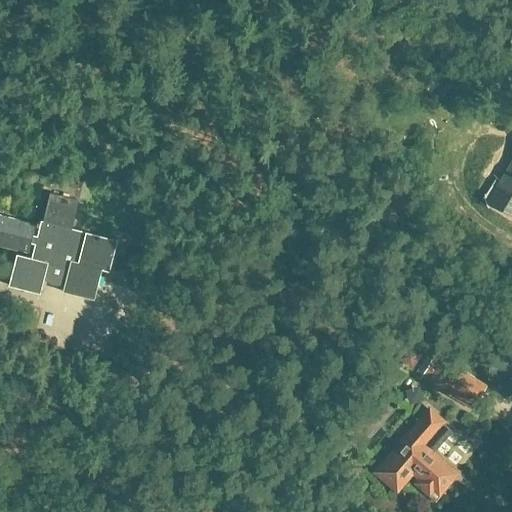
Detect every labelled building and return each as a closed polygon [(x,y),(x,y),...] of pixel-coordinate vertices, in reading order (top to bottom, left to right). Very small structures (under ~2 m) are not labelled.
[(466,81),(486,91),(497,70),(477,60),(466,81)] [(511,160),(511,163),(497,186),(511,195),(511,160)] [(117,240),(71,228),(78,199),(49,192),(42,221),(40,221),(36,236),(33,235),(36,224),(0,214),(0,245),(29,253),(31,243),(35,243),(31,258),(15,254),(7,287),(40,295),(44,278),(64,283),(62,292),(94,300),(102,270),(109,272),(117,240)] [(121,363),(124,351),(127,340),(118,338),(115,348),(111,360),(121,363)] [(419,379),(445,394),(473,410),(484,392),(487,385),(434,354),(419,379)] [(454,481),(453,480),(459,474),(430,449),(432,446),(427,442),(445,421),(431,409),(421,420),(422,421),(394,454),(395,455),(380,471),(389,480),(408,478),(414,471),(424,479),(420,483),(432,494),(438,486),(442,489),(441,490),(444,492),(454,481)]
